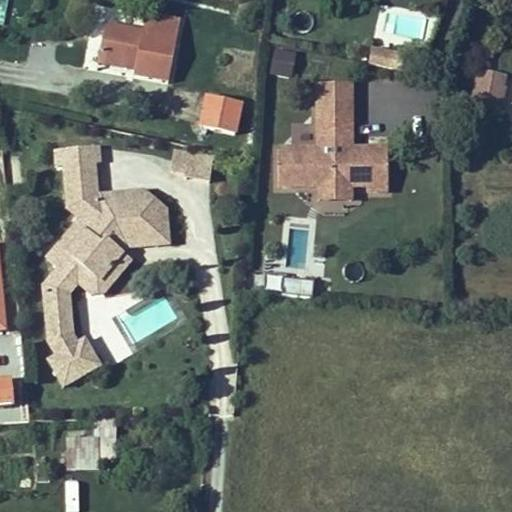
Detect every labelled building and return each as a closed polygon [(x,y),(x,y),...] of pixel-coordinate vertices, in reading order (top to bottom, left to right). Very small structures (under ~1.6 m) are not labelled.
[(177,21),(143,15),(140,34),(103,26),(97,62),(134,68),(133,75),(167,81),(177,21)] [(296,53),(274,49),(270,74),(291,78),(296,53)] [(398,54),(373,50),(370,63),(396,69),(398,54)] [(499,110),(499,107),(506,76),(477,70),(469,104),(499,110)] [(233,135),(240,104),(206,97),(199,128),(233,135)] [(351,98),(316,99),(316,114),(351,114),(351,98)] [(351,114),(316,114),(316,163),(277,163),(277,202),(318,202),(329,209),(340,208),(351,201),(367,201),(367,206),(388,206),(387,162),(366,162),(366,167),(352,168),(351,114)] [(169,175),(209,182),(213,155),(174,149),(169,175)] [(92,157),(62,158),(62,202),(73,211),(69,216),(78,224),(58,247),(91,276),(116,247),(106,239),(112,233),(120,233),(120,244),(160,243),(160,209),(138,188),(92,189),(92,157)] [(329,209),(318,202),(318,217),(351,216),(351,201),(340,208),(329,209)] [(78,224),(69,216),(40,250),(52,260),(36,278),(37,291),(55,287),(58,330),(91,358),(101,346),(77,325),(72,331),(65,326),(62,287),(71,276),(82,286),(84,288),(95,287),(124,255),(116,247),(91,276),(58,247),(78,224)] [(106,239),(116,247),(120,244),(120,233),(112,233),(106,239)] [(284,280),(283,296),(312,297),(312,281),(284,280)] [(55,287),(37,291),(41,338),(55,351),(49,357),(73,378),(91,358),(58,330),(55,287)] [(0,403),(10,403),(9,383),(0,383),(0,403)] [(96,420),(97,437),(114,437),(113,419),(96,420)] [(65,439),(67,460),(85,460),(85,470),(98,469),(97,439),(65,439)] [(85,470),(85,460),(67,460),(67,470),(85,470)]
